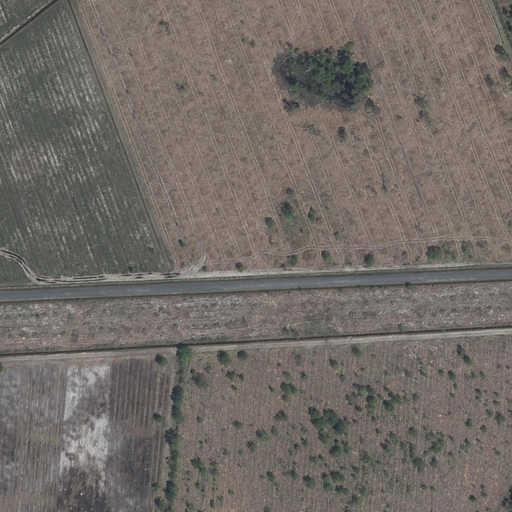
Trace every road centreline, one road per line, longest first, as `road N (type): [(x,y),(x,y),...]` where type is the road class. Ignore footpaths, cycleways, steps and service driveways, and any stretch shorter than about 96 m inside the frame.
road 1 (tertiary): [(0,295),(511,273)]
road 2 (track): [(0,350),(511,331)]
